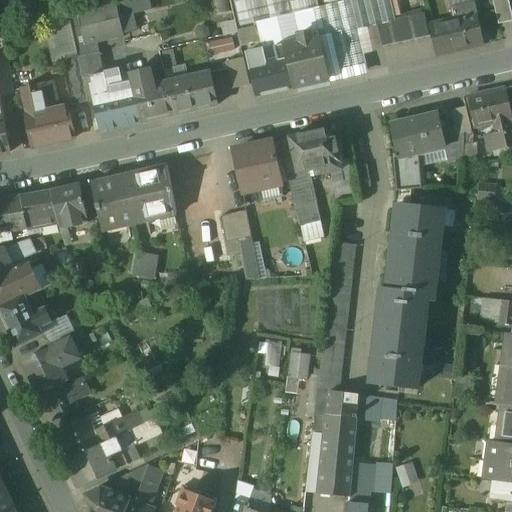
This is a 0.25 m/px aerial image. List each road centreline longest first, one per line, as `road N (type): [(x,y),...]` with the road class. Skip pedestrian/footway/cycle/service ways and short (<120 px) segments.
road 1 (residential): [(0,174),(511,62)]
road 2 (residential): [(0,368),(66,511)]
